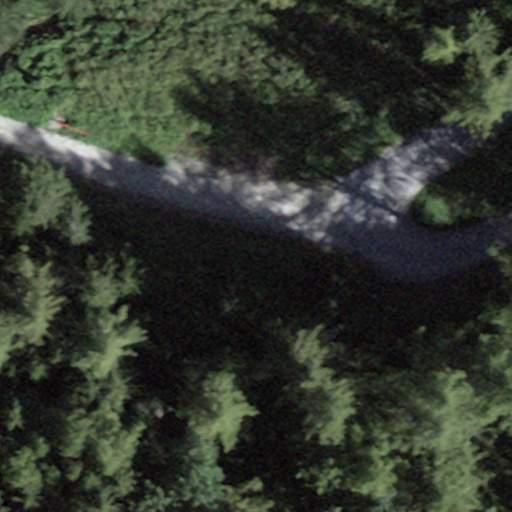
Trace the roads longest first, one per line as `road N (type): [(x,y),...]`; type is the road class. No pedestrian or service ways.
road 1 (unclassified): [(511,229),(463,248),(416,254),(337,236),(395,169),(511,93)]
road 2 (track): [(337,236),(152,201),(0,132)]
